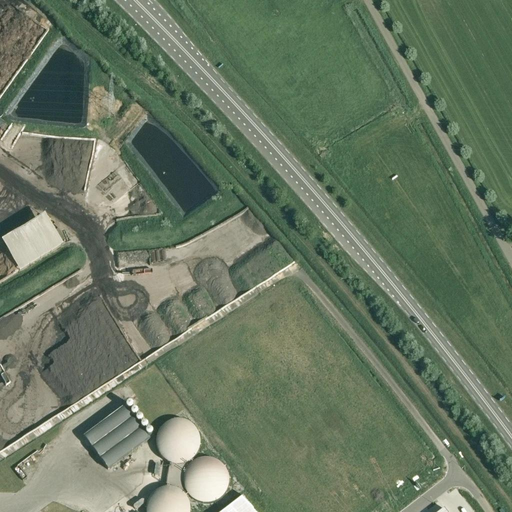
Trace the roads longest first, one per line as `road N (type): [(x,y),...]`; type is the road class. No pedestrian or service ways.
road 1 (primary): [(511,441),(297,174),(135,0)]
road 2 (unclassified): [(511,263),(365,0)]
